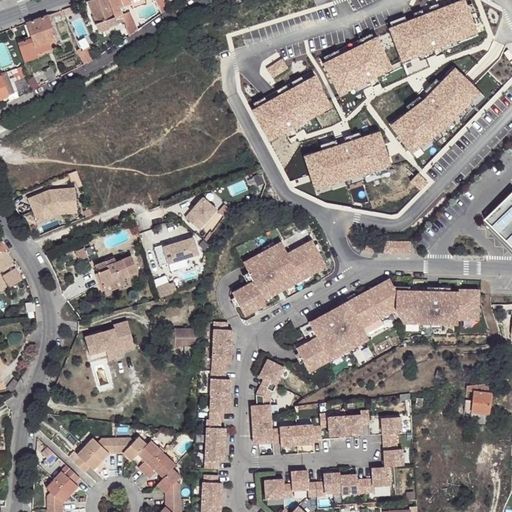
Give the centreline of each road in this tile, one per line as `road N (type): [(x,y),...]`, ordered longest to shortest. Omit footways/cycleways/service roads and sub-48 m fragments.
road 1 (residential): [(511,269),(374,266),(258,331),(246,346),(240,384),(242,511)]
road 2 (residential): [(0,211),(49,311),(50,338),(23,411),(13,511)]
